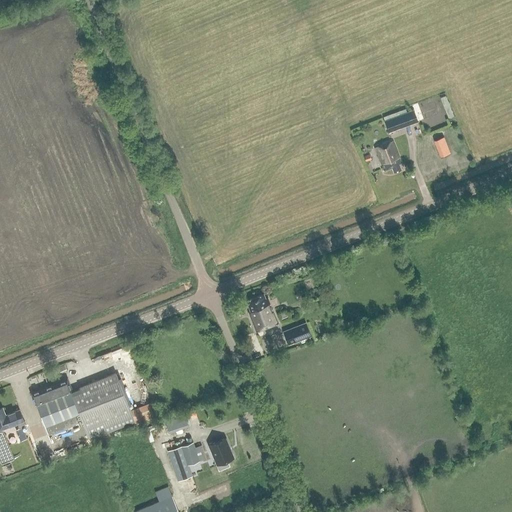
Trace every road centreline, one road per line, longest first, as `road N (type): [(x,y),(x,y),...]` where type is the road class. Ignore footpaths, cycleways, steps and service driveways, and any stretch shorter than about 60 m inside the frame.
road 1 (tertiary): [(211,292),(511,173)]
road 2 (unclassified): [(211,292),(90,0)]
road 3 (unclassified): [(301,511),(211,292)]
road 4 (tertiary): [(0,375),(211,292)]
